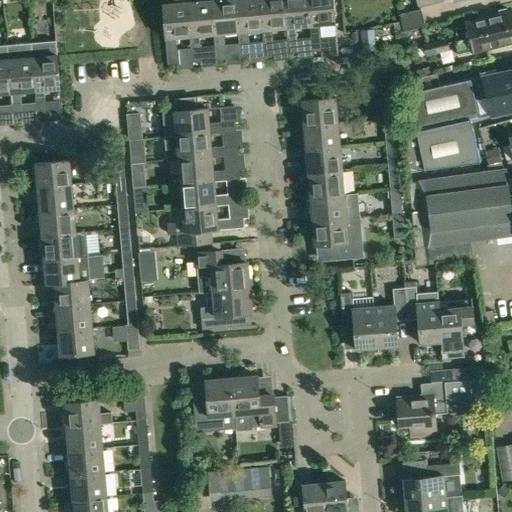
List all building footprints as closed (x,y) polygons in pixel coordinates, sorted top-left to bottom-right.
[(161,0),(167,65),(177,64),(175,38),(189,37),(186,0),(161,0)] [(186,0),(189,37),(191,63),(201,62),(199,36),(213,35),(214,35),(210,0),(186,0)] [(210,0),(214,35),(213,35),(215,61),(225,60),(223,34),(237,33),(234,0),(210,0)] [(234,0),(237,33),(239,59),(249,58),(247,32),(261,31),(262,31),(259,0),(234,0)] [(259,0),(262,31),(261,31),(264,57),(274,56),(271,30),(285,29),(286,29),(283,0),(259,0)] [(285,29),(288,54),(298,54),(295,28),(309,26),(310,26),(307,0),(283,0),(286,29),(285,29)] [(309,26),(312,52),(322,51),(319,26),(334,24),(332,0),(307,0),(310,26),(309,26)] [(458,41),(511,27),(511,19),(510,11),(508,12),(505,10),(502,10),(499,11),(498,14),(464,23),(466,29),(456,32),(458,41)] [(420,11),(399,16),(400,23),(403,32),(424,27),(422,19),(420,11)] [(473,54),(472,54),(505,45),(507,47),(511,46),(511,27),(458,41),(454,42),(458,58),(473,54)] [(374,49),(372,31),(361,31),(362,50),(374,49)] [(432,43),(435,55),(449,51),(447,45),(446,40),(432,43)] [(435,55),(432,43),(422,46),(423,49),(425,57),(435,55)] [(56,45),(31,47),(34,91),(36,117),(46,116),(44,91),(59,90),(56,56),(56,45)] [(31,47),(8,49),(7,49),(10,94),(9,94),(12,119),(22,119),(20,93),(34,91),(31,47)] [(0,94),(9,94),(10,94),(7,49),(0,49),(0,94)] [(482,72),(483,75),(433,87),(431,76),(404,81),(414,126),(463,115),(463,114),(468,113),(470,120),(493,115),(493,114),(511,109),(511,70),(485,76),(484,71),(482,72)] [(382,111),(392,110),(391,93),(381,94),(382,111)] [(173,112),(175,137),(209,135),(235,132),(234,122),(209,124),(207,109),(195,110),(194,98),(174,100),(175,112),(173,112)] [(337,122),(335,98),(301,101),(303,126),(337,122)] [(139,112),(126,113),(128,138),(141,137),(139,112)] [(394,134),(393,118),(383,118),(385,135),(394,134)] [(339,147),(337,122),(303,126),(305,150),(339,147)] [(211,148),(209,135),(175,137),(164,138),(166,162),(177,161),(212,158),(237,156),(236,146),(211,148)] [(396,159),(395,142),(385,142),(387,159),(396,159)] [(307,174),(341,171),(339,147),(305,150),(307,174)] [(124,173),(122,156),(112,157),(114,174),(124,173)] [(179,185),(214,182),(239,180),(238,170),(213,172),(212,158),(177,161),(179,185)] [(70,185),(68,160),(34,163),(37,188),(70,185)] [(398,183),(397,166),(387,167),(389,183),(398,183)] [(511,180),(506,182),(504,170),(408,184),(411,217),(511,202),(511,180)] [(343,195),(341,171),(307,174),(309,198),(343,195)] [(116,198),(126,197),(124,180),(114,181),(116,198)] [(215,196),(214,182),(179,185),(181,210),(216,207),(241,204),(240,194),(215,196)] [(73,209),(70,185),(37,188),(39,212),(73,209)] [(132,188),(134,212),(147,211),(145,187),(132,188)] [(401,207),(399,190),(389,191),(391,207),(401,207)] [(343,195),(309,198),(311,222),(346,219),(343,195)] [(511,202),(411,217),(414,249),(511,235),(511,202)] [(118,222),(128,221),(126,204),(116,205),(118,222)] [(167,238),(176,237),(177,247),(211,244),(210,231),(244,228),(243,218),(217,220),(216,207),(181,210),(182,223),(166,224),(167,238)] [(41,236),(75,233),(73,209),(39,212),(41,236)] [(403,231),(401,214),(392,215),(393,232),(403,231)] [(314,246),(336,245),(337,261),(361,259),(358,218),(346,219),(311,222),(314,246)] [(120,246),(130,245),(129,228),(119,229),(120,246)] [(85,232),(75,233),(41,236),(43,260),(87,256),(85,232)] [(198,292),(212,291),(248,288),(246,263),(225,265),(224,250),(195,253),(198,292)] [(122,270),(132,269),(131,252),(121,253),(122,270)] [(87,256),(43,260),(45,285),(53,284),(79,281),(87,280),(89,280),(87,256)] [(124,294),(134,293),(133,276),(123,277),(124,294)] [(87,282),(87,280),(79,281),(53,284),(55,308),(89,305),(87,282)] [(419,344),(440,342),(437,303),(438,303),(437,293),(416,295),(415,282),(403,283),(403,289),(406,315),(417,314),(419,344)] [(202,330),(226,328),(232,328),(231,317),(251,315),(248,288),(212,291),(213,307),(199,308),(202,330)] [(392,307),(373,309),(376,348),(398,346),(396,316),(406,315),(403,289),(391,290),(392,307)] [(351,293),(339,294),(341,320),(352,319),(355,349),(376,348),(373,309),(372,297),(351,298),(351,293)] [(437,303),(440,342),(442,360),(464,358),(461,325),(473,324),(471,300),(438,303),(437,303)] [(126,318),(136,317),(135,301),(125,302),(126,318)] [(91,329),(89,305),(55,308),(57,332),(91,329)] [(129,342),(138,342),(137,325),(127,326),(129,342)] [(93,354),(91,329),(57,332),(59,357),(93,354)] [(452,382),(422,385),(420,385),(421,397),(396,399),(399,427),(410,426),(411,437),(435,435),(434,415),(455,413),(455,415),(474,413),(473,400),(470,400),(469,380),(478,379),(478,367),(451,370),(452,382)] [(257,377),(231,379),(234,415),(249,414),(251,428),(275,426),(275,423),(278,423),(280,449),(292,448),(291,422),(289,422),(287,396),(273,397),(271,377),(257,378),(257,377)] [(207,402),(193,403),(195,433),(219,431),(236,430),(234,415),(231,379),(205,382),(207,402)] [(143,395),(133,396),(135,414),(145,413),(143,395)] [(110,412),(99,413),(97,399),(63,402),(65,427),(99,424),(111,423),(110,412)] [(145,421),(136,421),(137,438),(147,437),(145,421)] [(65,427),(68,451),(102,448),(99,424),(65,427)] [(511,443),(496,446),(502,481),(511,479),(511,443)] [(148,444),(138,445),(139,462),(149,461),(148,444)] [(68,451),(70,475),(104,472),(102,448),(68,451)] [(405,501),(444,497),(443,478),(459,476),(458,464),(432,466),(433,477),(403,479),(405,501)] [(242,470),(207,473),(210,502),(245,499),(271,497),(268,467),(242,470)] [(150,468),(140,469),(141,486),(151,485),(150,468)] [(70,475),(72,500),(106,497),(104,472),(70,475)] [(323,483),(325,511),(358,511),(358,510),(347,511),(345,481),(323,483)] [(325,511),(323,483),(302,485),(303,511),(325,511)] [(152,492),(142,493),(143,510),(153,509),(152,492)] [(106,511),(106,497),(72,500),(72,511),(106,511)] [(445,511),(444,497),(405,501),(406,511),(445,511)]
